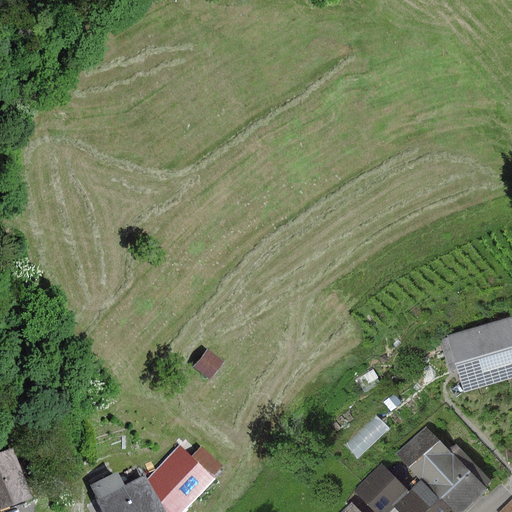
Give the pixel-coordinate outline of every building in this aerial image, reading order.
[(511,379),(511,320),(511,319),(446,338),(455,367),(464,365),(472,391),(500,383),(511,379)] [(205,349),(190,368),(206,380),(221,362),(205,349)] [(464,365),(455,367),(462,394),(472,391),(464,365)] [(425,428),(396,455),(419,480),(450,511),(461,511),(485,490),(483,488),(447,451),(425,428)] [(454,445),(447,451),(483,488),(489,482),(454,445)] [(189,458),(178,446),(145,480),(160,511),(179,511),(211,479),(209,476),(219,466),(199,447),(189,458)] [(12,449),(0,453),(0,508),(29,499),(12,449)] [(382,464),(353,492),(373,511),(386,511),(408,491),(382,464)] [(87,485),(94,499),(118,489),(118,487),(119,486),(114,473),(87,485)] [(94,499),(100,511),(160,511),(145,480),(142,476),(119,486),(118,487),(118,489),(94,499)] [(408,491),(386,511),(450,511),(419,480),(408,491)] [(511,511),(511,498),(498,511),(511,511)] [(340,511),(358,511),(350,503),(340,511)]
